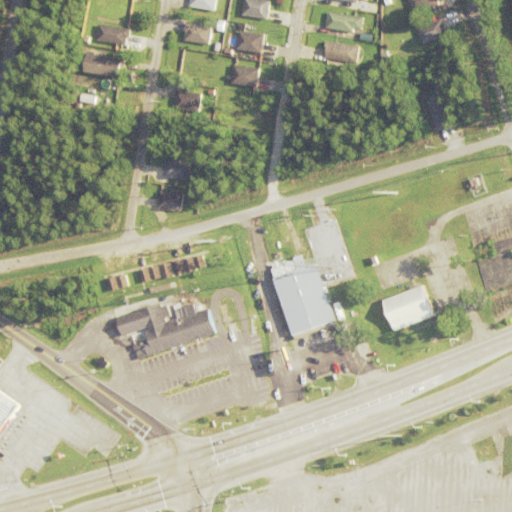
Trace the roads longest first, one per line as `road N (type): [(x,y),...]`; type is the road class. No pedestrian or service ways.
road 1 (primary): [(511,338),(196,458),(0,508)]
road 2 (residential): [(0,271),(129,250),(511,137)]
road 3 (primary): [(126,511),(201,493),(511,378)]
road 4 (residential): [(129,250),(171,0)]
road 5 (tertiary): [(0,325),(196,458)]
road 6 (residential): [(273,212),(303,0)]
road 7 (residential): [(474,0),(511,126)]
